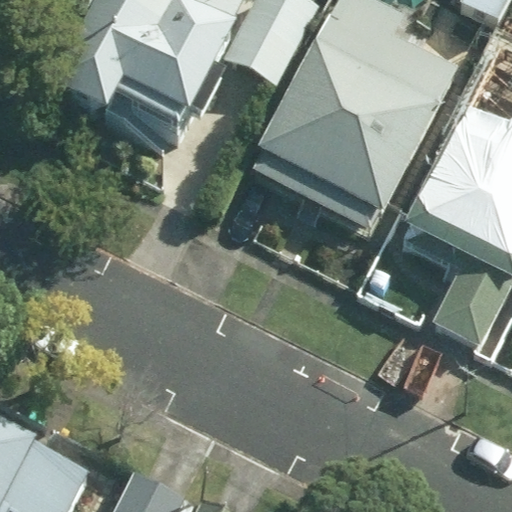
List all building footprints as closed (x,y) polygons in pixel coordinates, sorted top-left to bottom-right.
[(161,152),(230,15),(204,0),(79,0),(62,29),(73,35),(32,107),(85,136),(96,116),(161,152)] [(398,24),(353,0),(340,0),(253,164),(256,166),(247,182),(363,244),(449,81),(386,47),(398,24)] [(509,0),(463,0),(456,13),(492,33),(509,0)] [(428,335),(476,357),(511,284),(511,86),(487,74),(453,145),(443,140),(396,235),(401,238),(395,250),(455,279),(428,335)] [(27,458),(28,453),(0,438),(0,511),(67,511),(81,485),(27,458)] [(178,511),(179,509),(129,482),(113,511),(178,511)]
